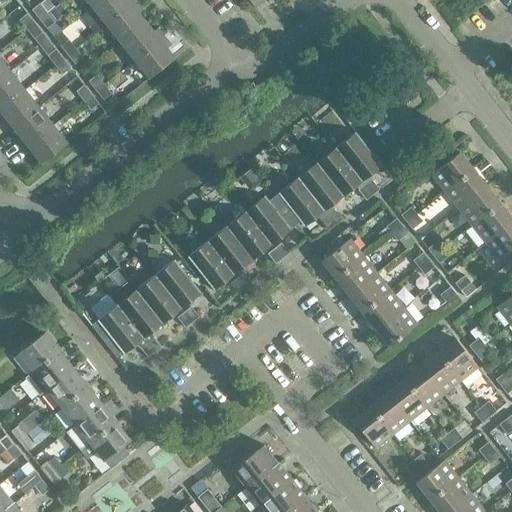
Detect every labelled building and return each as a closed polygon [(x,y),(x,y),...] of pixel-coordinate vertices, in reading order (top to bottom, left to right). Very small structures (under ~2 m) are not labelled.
[(49,0),(43,0),(40,3),(47,13),(55,7),(49,0)] [(99,0),(91,7),(105,25),(136,1),(135,0),(99,0)] [(136,1),(105,25),(119,43),(145,22),(139,13),(143,10),(136,1)] [(31,10),(39,19),(47,13),(40,3),(31,10)] [(60,4),(48,13),(55,22),(66,12),(60,4)] [(90,12),(75,22),(82,34),(98,23),(90,12)] [(54,22),(47,13),(39,19),(46,28),(54,22)] [(19,20),(26,29),(34,23),(27,14),(19,20)] [(145,22),(119,43),(133,61),(164,36),(157,28),(153,31),(145,22)] [(34,23),(26,29),(34,39),(42,32),(34,23)] [(171,45),(164,36),(133,61),(148,79),(174,58),(167,49),(171,45)] [(60,45),(67,55),(75,48),(68,39),(60,45)] [(83,58),(75,48),(67,55),(75,64),(83,58)] [(47,56),(54,65),(63,59),(55,49),(47,56)] [(0,79),(11,71),(0,57),(0,79)] [(70,68),(63,59),(54,65),(62,74),(70,68)] [(0,108),(25,89),(11,71),(0,79),(0,108)] [(95,91),(104,84),(96,74),(88,81),(95,91)] [(103,100),(111,94),(104,84),(95,91),(103,100)] [(91,94),(83,85),(75,91),(83,101),(91,94)] [(0,119),(2,121),(5,118),(13,127),(39,106),(25,89),(0,108),(0,119)] [(98,104),(91,94),(83,101),(90,110),(98,104)] [(13,127),(20,136),(16,140),(23,148),(53,124),(39,106),(13,127)] [(23,148),(30,157),(34,154),(41,164),(68,143),(53,124),(23,148)] [(335,147),(361,181),(381,165),(355,132),(335,147)] [(316,162),(342,196),(361,181),(335,147),(316,162)] [(473,169),(459,152),(430,175),(444,192),(473,169)] [(297,177),(323,211),(342,196),(316,162),(297,177)] [(250,169),(239,178),(249,190),(260,181),(250,169)] [(486,186),(473,169),(444,192),(457,209),(486,186)] [(277,193),(304,226),(323,211),(297,177),(277,193)] [(371,179),(365,185),(372,195),(379,189),(371,179)] [(358,190),(366,200),(372,195),(365,185),(358,190)] [(500,203),(486,186),(457,209),(471,226),(500,203)] [(245,211),(271,244),(290,229),(264,195),(245,211)] [(511,221),(511,218),(500,203),(471,226),(484,243),(511,221)] [(400,215),(406,222),(416,214),(411,207),(400,215)] [(333,209),(326,215),(334,225),(341,219),(333,209)] [(226,226),(252,259),(271,244),(245,211),(226,226)] [(416,214),(406,222),(412,230),(422,222),(416,214)] [(334,225),(326,215),(320,220),(328,230),(334,225)] [(386,226),(391,234),(402,226),(396,218),(386,226)] [(511,249),(511,221),(484,243),(498,261),(511,249)] [(206,241),(233,274),(252,259),(226,226),(206,241)] [(397,241),(407,233),(402,226),(391,234),(397,241)] [(350,237),(321,261),(335,278),(364,255),(350,237)] [(187,257),(213,290),(233,274),(206,241),(187,257)] [(427,249),(433,256),(443,248),(437,241),(427,249)] [(281,243),(274,248),(282,259),(289,253),(281,243)] [(267,254),(275,264),(282,259),(274,248),(267,254)] [(438,263),(449,255),(443,248),(433,256),(438,263)] [(413,261),(418,268),(428,260),(423,253),(413,261)] [(364,255),(335,278),(348,295),(377,272),(364,255)] [(154,275),(181,308),(200,292),(174,259),(154,275)] [(424,275),(434,267),(428,260),(418,268),(424,275)] [(377,272),(348,295),(361,312),(391,289),(377,272)] [(243,273),(236,278),(244,289),(251,283),(243,273)] [(135,290),(161,323),(181,308),(154,275),(135,290)] [(460,291),(460,290),(470,282),(464,275),(454,283),(460,291)] [(244,289),(236,278),(229,283),(237,294),(244,289)] [(455,294),(450,287),(439,295),(445,302),(455,294)] [(391,289),(361,312),(375,329),(404,306),(391,289)] [(161,346),(150,332),(161,323),(135,290),(116,305),(154,352),(161,346)] [(511,322),(511,294),(495,307),(509,325),(511,322)] [(97,320),(123,354),(136,343),(147,357),(154,352),(116,305),(97,320)] [(404,306),(375,329),(389,347),(418,324),(404,306)] [(190,307),(184,312),(192,322),(199,317),(190,307)] [(177,317),(185,328),(192,322),(184,312),(177,317)] [(59,350),(44,332),(17,353),(32,372),(59,350)] [(478,337),(468,345),(474,353),(484,345),(478,337)] [(456,339),(438,352),(461,382),(478,368),(456,339)] [(484,345),(474,353),(480,360),(490,352),(484,345)] [(59,350),(32,372),(24,378),(38,396),(46,390),(73,368),(59,350)] [(438,352),(421,366),(444,395),(461,382),(438,352)] [(421,366),(404,379),(427,408),(444,395),(421,366)] [(87,386),(73,368),(46,390),(60,407),(87,386)] [(495,379),(501,387),(511,379),(505,371),(495,379)] [(404,379),(387,393),(410,422),(427,408),(404,379)] [(511,389),(511,380),(511,379),(501,387),(506,394),(511,389)] [(74,425),(101,404),(87,386),(60,407),(74,425)] [(387,393),(370,406),(393,435),(410,422),(387,393)] [(488,401),(481,407),(489,417),(496,411),(488,401)] [(88,443),(115,422),(101,404),(74,425),(81,434),(72,440),(79,450),(88,443)] [(370,406),(352,420),(375,449),(393,435),(370,406)] [(489,417),(481,407),(473,412),(481,423),(489,417)] [(511,426),(506,418),(498,424),(507,435),(511,430),(511,426)] [(123,446),(130,440),(115,422),(88,443),(79,450),(87,459),(96,452),(110,469),(129,454),(123,446)] [(38,424),(26,434),(33,444),(34,445),(47,435),(38,424)] [(18,441),(26,434),(18,425),(10,431),(18,441)] [(455,444),(462,438),(454,428),(447,433),(455,444)] [(455,444),(447,433),(440,439),(447,450),(455,444)] [(13,444),(6,434),(0,439),(0,443),(5,450),(13,444)] [(18,441),(25,450),(33,444),(26,434),(18,441)] [(478,450),(483,457),(494,449),(488,442),(478,450)] [(21,454),(13,444),(5,450),(13,460),(21,454)] [(277,462),(263,444),(231,470),(245,487),(277,462)] [(494,449),(483,457),(489,464),(500,456),(494,449)] [(420,454),(413,460),(421,470),(428,465),(420,454)] [(444,459),(415,482),(429,500),(458,477),(444,459)] [(46,476),(54,470),(46,460),(39,467),(46,476)] [(421,470),(413,460),(405,466),(413,476),(421,470)] [(290,479),(277,462),(245,487),(254,499),(248,503),(253,509),(258,505),(258,504),(290,479)] [(26,476),(34,486),(42,480),(34,470),(26,476)] [(46,476),(54,486),(61,480),(54,470),(46,476)] [(458,477),(429,500),(438,511),(448,511),(472,494),(458,477)] [(283,511),(304,496),(290,479),(258,504),(258,505),(264,511),(283,511)] [(41,495),(49,489),(42,480),(34,486),(41,495)] [(213,511),(221,506),(214,498),(207,489),(197,497),(204,505),(208,511),(213,511)] [(0,511),(13,502),(6,493),(0,497),(0,511)] [(472,494),(448,511),(483,511),(485,511),(472,494)] [(316,511),(304,496),(283,511),(316,511)] [(0,511),(21,511),(13,502),(0,511)]
